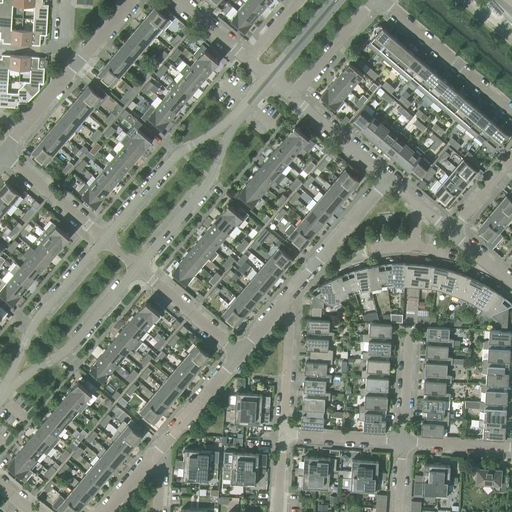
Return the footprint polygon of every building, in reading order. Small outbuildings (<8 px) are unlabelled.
[(13,6),(23,7),(23,0),(2,0),(2,2),(0,1),(0,17),(12,18),(13,6)] [(42,0),(23,0),(23,7),(34,7),(33,19),(47,20),(48,5),(42,4),(42,0)] [(266,6),(258,0),(246,0),(245,3),(259,14),(266,6)] [(259,14),(245,3),(238,11),(252,23),(259,14)] [(212,12),(216,15),(221,10),(217,6),(212,12)] [(147,16),(161,28),(164,30),(171,22),(154,7),(147,16)] [(252,23),(238,11),(230,19),(244,31),(252,23)] [(161,28),(147,16),(140,24),(154,36),(161,28)] [(21,44),(22,30),(11,30),(12,18),(0,17),(0,32),(0,33),(0,37),(0,38),(3,39),(2,43),(21,44)] [(46,35),(47,20),(33,19),(33,31),(22,30),(21,44),(40,45),(40,35),(46,35)] [(154,36),(140,24),(133,32),(147,44),(154,36)] [(180,29),(185,34),(189,29),(184,25),(180,29)] [(376,52),(391,35),(382,27),(381,27),(380,26),(379,26),(378,26),(377,26),(376,27),(375,27),(375,28),(374,28),(374,29),(373,30),(373,31),(373,32),(374,33),(374,34),(375,35),(367,44),(376,52)] [(196,34),(192,31),(187,37),(191,40),(196,34)] [(147,44),(133,32),(126,41),(140,52),(147,44)] [(384,59),(399,42),(391,35),(376,52),(384,59)] [(174,47),(178,42),(174,39),(170,43),(174,47)] [(140,52),(126,41),(119,49),(133,61),(140,52)] [(392,66),(407,49),(399,42),(384,59),(392,66)] [(193,55),(197,58),(211,70),(219,62),(205,50),(207,48),(202,44),(193,55)] [(177,48),(173,52),(177,56),(181,51),(177,48)] [(133,61),(119,49),(112,57),(126,69),(133,61)] [(401,73),(415,56),(407,49),(392,66),(401,73)] [(174,60),(177,56),(173,52),(169,57),(174,60)] [(19,70),(20,56),(2,55),(2,58),(0,58),(0,80),(8,81),(9,69),(19,70)] [(39,57),(20,56),(19,70),(30,71),(29,82),(26,82),(21,87),(32,97),(39,90),(39,83),(43,84),(44,68),(38,68),(39,57)] [(409,80),(424,63),(415,56),(401,73),(409,80)] [(126,69),(112,57),(105,65),(119,77),(126,69)] [(362,69),(365,64),(356,57),(352,61),(362,69)] [(211,70),(197,58),(190,67),(204,79),(211,70)] [(349,62),(342,71),(356,83),(363,74),(349,62)] [(197,87),(204,79),(190,67),(186,63),(179,72),(183,75),(197,87)] [(417,87),(432,70),(424,63),(409,80),(417,87)] [(163,64),(159,69),(163,72),(167,68),(163,64)] [(119,77),(105,65),(98,74),(112,86),(119,77)] [(365,72),(370,76),(374,71),(369,67),(365,72)] [(160,77),(163,72),(159,69),(155,73),(160,77)] [(425,94),(440,77),(432,70),(417,87),(425,94)] [(356,83),(342,71),(335,79),(349,91),(356,83)] [(378,75),(374,71),(370,76),(374,80),(378,75)] [(197,87),(183,75),(176,83),(190,95),(197,87)] [(434,101),(448,84),(440,77),(425,94),(434,101)] [(349,91),(335,79),(328,87),(342,99),(349,91)] [(26,104),(32,97),(21,87),(18,90),(18,93),(7,93),(8,81),(0,80),(0,106),(18,107),(18,103),(26,104)] [(183,103),(190,95),(176,83),(172,80),(165,88),(169,91),(183,103)] [(386,90),(390,85),(386,81),(382,86),(386,90)] [(378,86),(373,83),(369,88),(373,92),(378,86)] [(136,84),(132,88),(136,92),(140,87),(136,84)] [(442,108),(457,91),(448,84),(434,101),(442,108)] [(150,89),(145,85),(141,90),(146,93),(150,89)] [(395,89),(390,85),(386,90),(391,94),(395,89)] [(88,86),(81,94),(94,106),(102,97),(88,86)] [(345,102),(342,99),(328,87),(321,96),(338,111),(345,102)] [(183,103),(169,91),(162,100),(176,112),(183,103)] [(450,115),(465,98),(457,91),(442,108),(450,115)] [(380,96),(385,100),(388,96),(384,92),(380,96)] [(94,106),(81,94),(74,102),(87,114),(94,106)] [(363,95),(359,99),(363,103),(367,99),(363,95)] [(398,100),(403,104),(407,99),(402,95),(398,100)] [(459,122),(473,105),(465,98),(450,115),(459,122)] [(363,103),(359,99),(355,104),(359,108),(363,103)] [(411,103),(407,99),(403,104),(407,108),(411,103)] [(169,120),(176,112),(162,100),(155,108),(169,120)] [(127,106),(132,110),(136,104),(132,101),(127,106)] [(87,114),(74,102),(67,111),(80,122),(87,114)] [(366,104),(351,122),(360,129),(371,116),(375,112),(366,104)] [(169,120),(155,108),(151,105),(141,117),(151,126),(154,122),(162,128),(169,120)] [(467,129),(481,112),(473,105),(459,122),(467,129)] [(124,119),(129,113),(125,109),(120,115),(124,119)] [(415,114),(419,118),(423,113),(419,109),(415,114)] [(73,131),(80,122),(67,111),(60,119),(73,131)] [(475,136),(490,119),(481,112),(467,129),(475,136)] [(428,117),(423,113),(419,118),(424,122),(428,117)] [(341,121),(345,125),(350,119),(346,115),(341,121)] [(368,136),(380,123),(371,116),(360,129),(368,136)] [(108,125),(112,120),(108,117),(104,121),(108,125)] [(73,131),(60,119),(53,127),(67,139),(73,131)] [(483,143),(498,126),(490,119),(475,136),(483,143)] [(376,143),(388,130),(380,123),(368,136),(376,143)] [(431,128),(436,132),(440,127),(435,124),(431,128)] [(127,133),(131,137),(145,149),(152,140),(134,125),(127,133)] [(111,126),(107,131),(112,134),(115,130),(111,126)] [(295,126),(287,135),(301,147),(309,138),(295,126)] [(506,133),(498,126),(483,143),(492,150),(500,141),(501,142),(502,142),(503,142),(504,142),(505,142),(506,142),(506,141),(507,141),(507,140),(508,139),(508,138),(508,137),(508,136),(508,135),(508,134),(507,134),(506,133)] [(67,139),(53,127),(46,135),(60,147),(67,139)] [(444,131),(440,127),(436,132),(440,136),(444,131)] [(385,150),(396,137),(388,130),(376,143),(385,150)] [(108,139),(112,134),(107,131),(103,135),(108,139)] [(408,139),(400,132),(396,137),(385,150),(393,157),(404,143),(408,139)] [(94,141),(98,137),(94,133),(90,138),(94,141)] [(131,137),(127,133),(120,141),(124,145),(138,157),(145,149),(131,137)] [(60,147),(46,135),(39,144),(53,155),(60,147)] [(301,147),(287,135),(280,143),(294,155),(301,147)] [(448,142),(452,146),(456,141),(452,138),(448,142)] [(461,145),(456,141),(452,146),(457,150),(461,145)] [(97,142),(93,147),(98,151),(101,146),(97,142)] [(294,155),(280,143),(273,152),(287,163),(294,155)] [(401,164),(413,150),(404,143),(393,157),(401,164)] [(53,155),(39,144),(32,152),(45,164),(53,155)] [(138,157),(124,145),(117,153),(131,165),(138,157)] [(329,148),(325,145),(321,150),(325,154),(329,148)] [(94,156),(98,151),(93,147),(89,152),(94,156)] [(332,150),(328,155),(333,159),(337,155),(332,150)] [(409,171),(421,157),(413,150),(401,164),(409,171)] [(445,151),(441,155),(445,159),(449,154),(445,151)] [(469,160),(473,155),(468,151),(464,156),(469,160)] [(287,163),(273,152),(266,160),(280,172),(287,163)] [(131,165),(117,153),(110,161),(124,173),(131,165)] [(433,161),(424,154),(421,157),(409,171),(418,179),(433,161)] [(482,163),(473,155),(469,160),(478,168),(482,163)] [(83,159),(79,164),(84,167),(87,163),(83,159)] [(463,159),(456,168),(470,179),(477,171),(463,159)] [(280,172),(266,160),(259,168),(273,180),(278,184),(285,176),(280,172)] [(124,173),(110,161),(103,170),(117,182),(124,173)] [(311,161),(307,166),(311,169),(315,165),(311,161)] [(69,162),(66,166),(70,170),(74,165),(69,162)] [(321,171),(325,167),(321,163),(317,168),(321,171)] [(80,172),(84,167),(79,164),(75,168),(80,172)] [(345,169),(338,178),(352,189),(359,181),(355,178),(359,173),(349,165),(345,169)] [(307,174),(311,169),(307,166),(303,170),(307,174)] [(431,167),(427,172),(431,175),(435,171),(431,167)] [(273,180),(259,168),(252,176),(266,188),(273,180)] [(470,179),(456,168),(449,176),(463,188),(470,179)] [(117,182),(103,170),(96,178),(110,190),(117,182)] [(428,180),(431,175),(427,172),(423,176),(428,180)] [(311,175),(307,180),(311,183),(315,179),(311,175)] [(266,188),(252,176),(245,184),(259,196),(266,188)] [(463,188),(449,176),(442,184),(456,196),(463,188)] [(110,190),(96,178),(89,186),(103,198),(110,190)] [(297,178),(293,182),(297,186),(301,181),(297,178)] [(352,189),(338,178),(331,186),(345,198),(352,189)] [(61,185),(65,188),(70,183),(66,179),(61,185)] [(293,191),(297,186),(293,182),(289,187),(293,191)] [(6,183),(0,189),(0,192),(12,203),(19,194),(6,183)] [(103,198),(89,186),(85,183),(78,192),(87,199),(91,203),(96,207),(103,198)] [(259,196),(245,184),(238,193),(252,205),(259,196)] [(456,196),(442,184),(435,193),(448,204),(456,196)] [(345,198),(331,186),(324,194),(338,206),(345,198)] [(12,203),(0,192),(0,206),(5,211),(12,203)] [(283,194),(279,199),(283,202),(287,198),(283,194)] [(338,206),(324,194),(317,202),(331,214),(338,206)] [(511,200),(506,195),(499,204),(511,215),(511,200)] [(293,204),(297,200),(293,196),(289,201),(293,204)] [(87,199),(83,203),(87,207),(91,203),(87,199)] [(279,207),(283,202),(279,199),(275,203),(279,207)] [(31,204),(36,209),(40,204),(35,200),(31,204)] [(331,214),(317,202),(310,211),(324,222),(331,214)] [(511,215),(499,204),(492,212),(505,224),(511,215)] [(228,205),(221,213),(235,225),(238,228),(249,215),(240,207),(236,211),(228,205)] [(47,210),(43,206),(38,212),(42,215),(47,210)] [(324,222),(310,211),(303,219),(317,231),(324,222)] [(505,224),(492,212),(485,221),(498,232),(505,224)] [(235,225),(221,213),(214,222),(228,233),(235,225)] [(25,222),(29,218),(25,214),(21,219),(25,222)] [(265,224),(270,218),(266,214),(261,220),(265,224)] [(317,231),(303,219),(296,227),(310,239),(317,231)] [(503,236),(498,232),(485,221),(477,229),(489,239),(485,243),(492,249),(503,236)] [(44,231),(48,234),(62,246),(70,237),(52,222),(44,231)] [(228,233),(214,222),(207,230),(221,242),(228,233)] [(28,223),(24,228),(29,232),(33,227),(28,223)] [(263,227),(259,223),(254,229),(258,232),(263,227)] [(310,239),(296,227),(291,223),(284,232),(302,247),(310,239)] [(15,226),(11,231),(15,234),(19,230),(15,226)] [(25,236),(29,232),(24,228),(21,232),(25,236)] [(221,242),(207,230),(200,238),(214,250),(221,242)] [(11,239),(15,234),(11,231),(7,235),(11,239)] [(48,234),(44,231),(37,239),(41,242),(55,254),(62,246),(48,234)] [(214,250),(200,238),(193,246),(207,258),(211,262),(218,253),(214,250)] [(244,239),(240,244),(245,248),(249,243),(244,239)] [(14,240),(10,244),(15,248),(19,243),(14,240)] [(276,245),(281,249),(284,245),(278,240),(276,243),(276,245)] [(55,254),(41,242),(34,250),(48,262),(55,254)] [(254,250),(258,245),(254,242),(250,246),(254,250)] [(11,253),(15,248),(10,244),(7,249),(11,253)] [(245,248),(240,244),(236,248),(241,252),(245,248)] [(23,254),(27,257),(34,248),(31,245),(23,254)] [(273,246),(268,253),(271,256),(285,268),(292,259),(276,245),(273,246)] [(207,258),(193,246),(186,254),(200,266),(207,258)] [(48,262),(34,250),(27,258),(41,270),(48,262)] [(244,253),(240,258),(244,261),(248,257),(244,253)] [(200,266),(186,254),(179,263),(193,275),(200,266)] [(230,256),(226,260),(231,264),(235,260),(230,256)] [(285,268),(271,256),(264,264),(278,276),(285,268)] [(41,270),(27,258),(20,267),(34,279),(41,270)] [(244,261),(240,258),(236,262),(240,266),(244,261)] [(227,269),(231,264),(226,260),(223,265),(227,269)] [(34,279),(20,267),(17,263),(10,272),(13,275),(27,287),(34,279)] [(193,275),(179,263),(172,271),(186,283),(193,275)] [(391,268),(385,269),(387,286),(387,285),(393,285),(393,286),(404,286),(404,263),(391,265),(391,268)] [(436,289),(440,272),(434,271),(435,267),(423,264),(422,264),(413,264),(404,263),(404,286),(412,286),(419,286),(431,288),(431,287),(436,288),(436,289)] [(278,276),(264,264),(257,272),(271,284),(278,276)] [(387,286),(385,269),(379,270),(378,266),(366,267),(371,289),(382,287),(381,286),(387,286)] [(371,289),(366,267),(365,267),(365,268),(354,272),(355,275),(349,277),(355,293),(360,291),(360,292),(371,289)] [(452,294),(460,273),(459,273),(447,270),(446,274),(440,272),(436,289),(437,289),(442,290),(452,294)] [(216,272),(212,277),(217,281),(221,276),(216,272)] [(271,284),(257,272),(250,281),(264,292),(271,284)] [(467,300),(475,285),(469,282),(471,279),(460,273),(452,294),(462,298),(463,297),(467,300)] [(27,287),(13,275),(6,283),(20,295),(27,287)] [(355,293),(349,277),(343,279),(341,276),(330,280),(329,280),(339,300),(349,296),(349,295),(354,293),(354,294),(355,293)] [(213,285),(217,281),(212,277),(209,281),(213,285)] [(339,300),(329,280),(319,287),(321,290),(314,294),(310,292),(309,292),(313,294),(312,307),(321,308),(322,308),(323,300),(331,305),(339,300)] [(264,292),(250,281),(243,289),(257,301),(264,292)] [(20,295),(6,283),(0,290),(0,292),(13,304),(20,295)] [(482,309),(494,290),(483,285),(481,288),(475,285),(467,300),(468,300),(473,302),(472,303),(482,309)] [(257,301),(243,289),(236,297),(250,309),(257,301)] [(494,290),(482,309),(491,315),(500,322),(499,322),(501,324),(501,331),(507,331),(508,306),(511,304),(511,303),(507,306),(501,301),(504,298),(494,290)] [(213,299),(216,294),(212,291),(208,295),(213,299)] [(195,299),(199,302),(203,296),(199,293),(195,299)] [(250,309),(236,297),(229,305),(243,317),(250,309)] [(146,302),(138,310),(153,322),(160,314),(146,302)] [(243,317),(229,305),(222,314),(236,326),(243,317)] [(321,317),(321,308),(312,307),(312,316),(321,317)] [(153,322),(138,310),(131,319),(146,331),(153,322)] [(376,312),(362,316),(364,320),(379,321),(376,312)] [(390,314),(390,315),(391,321),(391,322),(402,322),(402,314),(390,314)] [(428,324),(429,318),(430,316),(417,315),(417,323),(428,324)] [(146,331),(131,319),(125,327),(139,339),(146,331)] [(311,332),(311,338),(328,339),(333,339),(334,332),(333,332),(329,331),(329,320),(307,319),(307,320),(308,331),(311,332)] [(181,323),(176,320),(172,326),(176,329),(181,323)] [(364,334),(359,334),(359,341),(363,341),(368,342),(368,341),(386,342),(386,336),(390,336),(391,324),(369,323),(369,333),(364,334)] [(183,325),(179,330),(184,335),(188,330),(183,325)] [(431,339),(431,345),(448,346),(453,347),(454,339),(453,339),(449,338),(449,328),(427,326),(427,327),(427,339),(431,339)] [(139,339),(125,327),(118,335),(132,347),(135,350),(142,342),(139,339)] [(501,331),(489,330),(488,340),(484,341),(483,341),(483,344),(483,348),(483,349),(488,349),(506,349),(506,343),(509,344),(511,332),(511,331),(507,331),(501,331)] [(176,334),(172,339),(176,342),(180,337),(176,334)] [(132,347),(118,335),(111,343),(125,355),(132,347)] [(162,336),(158,341),(162,345),(166,340),(162,336)] [(328,349),(328,339),(311,338),(306,337),(306,338),(307,349),(310,350),(310,355),(305,355),(332,357),(333,350),(332,350),(328,349)] [(176,342),(172,339),(168,343),(172,347),(176,342)] [(158,349),(162,345),(158,341),(154,346),(158,349)] [(390,342),(386,342),(368,341),(368,342),(368,351),(363,352),(362,359),(367,360),(367,359),(385,360),(385,354),(389,354),(390,342)] [(125,355),(111,343),(104,352),(118,363),(125,355)] [(448,356),(448,346),(431,345),(426,344),(426,357),(430,357),(430,363),(447,364),(452,365),(452,357),(448,356)] [(196,345),(189,353),(203,365),(210,356),(196,345)] [(510,350),(506,349),(488,349),(487,358),(483,359),(482,359),(482,366),(509,368),(509,367),(505,367),(505,361),(508,362),(510,350)] [(162,350),(158,355),(162,359),(166,354),(162,350)] [(118,363),(104,352),(97,360),(111,372),(118,363)] [(148,353),(144,357),(148,361),(152,357),(148,353)] [(203,365),(189,353),(182,361),(196,373),(203,365)] [(162,359),(158,355),(154,360),(158,363),(162,359)] [(332,364),(332,357),(305,355),(305,356),(310,356),(309,362),(306,362),(304,373),(304,374),(309,374),(309,373),(326,375),(326,374),(327,365),(331,364),(332,364)] [(144,366),(148,361),(144,357),(140,362),(144,366)] [(389,360),(385,360),(367,359),(367,360),(367,369),(362,370),(361,377),(366,377),(384,378),(384,372),(388,372),(389,361),(389,360)] [(111,372),(97,360),(89,368),(103,380),(111,372)] [(196,373),(182,361),(175,370),(189,381),(196,373)] [(446,374),(447,364),(430,363),(425,362),(425,363),(425,375),(429,375),(428,381),(446,382),(451,383),(451,375),(446,374)] [(509,368),(482,366),(482,373),(486,374),(486,384),(481,384),(503,386),(508,386),(508,374),(504,374),(505,368),(509,368)] [(134,369),(130,374),(134,378),(138,373),(134,369)] [(189,381),(175,370),(168,378),(182,389),(189,381)] [(331,375),(326,374),(326,375),(309,373),(309,374),(308,380),(305,380),(303,391),(308,392),(308,391),(325,393),(325,392),(326,383),(330,382),(331,382),(331,375)] [(134,378),(130,374),(126,378),(130,382),(134,378)] [(388,378),(384,378),(366,377),(366,387),(361,388),(360,388),(360,395),(365,395),(383,396),(383,390),(386,390),(388,378)] [(182,389),(168,378),(161,386),(175,398),(182,389)] [(88,380),(84,385),(94,392),(97,387),(88,380)] [(445,392),(446,382),(428,381),(424,380),(424,393),(428,393),(427,399),(445,400),(450,401),(450,393),(445,392)] [(78,382),(71,390),(85,402),(92,394),(78,382)] [(503,392),(503,386),(481,384),(480,391),(481,391),(485,392),(485,402),(480,402),(502,404),(507,404),(507,403),(507,392),(503,392)] [(175,398),(161,386),(154,394),(168,406),(175,398)] [(130,396),(134,391),(130,388),(126,392),(130,396)] [(88,405),(85,402),(71,390),(64,399),(78,411),(81,413),(88,405)] [(116,391),(112,396),(116,400),(121,394),(116,391)] [(330,393),(325,392),(325,393),(308,391),(308,392),(307,398),(304,397),(302,409),(306,410),(306,409),(324,411),(324,410),(325,401),(329,400),(330,400),(330,393)] [(248,408),(249,393),(236,392),(235,404),(227,403),(227,407),(248,408)] [(249,393),(248,408),(269,410),(270,396),(262,396),(262,394),(249,393)] [(168,406),(154,394),(147,403),(161,414),(168,406)] [(387,396),(383,396),(365,395),(364,405),(360,406),(359,406),(359,413),(386,414),(382,414),(382,408),(385,408),(387,396)] [(444,410),(445,400),(427,399),(423,398),(423,399),(423,411),(427,411),(426,417),(422,416),(422,417),(449,418),(449,411),(444,410)] [(71,419),(78,411),(64,399),(57,407),(71,419)] [(113,403),(109,399),(104,405),(108,408),(113,403)] [(502,409),(502,404),(480,402),(479,409),(480,409),(484,410),(484,420),(479,420),(501,422),(506,422),(506,421),(506,410),(502,409)] [(161,414),(147,403),(140,411),(153,423),(161,414)] [(64,427),(71,419),(57,407),(50,415),(64,427)] [(247,424),(248,408),(227,407),(226,420),(234,421),(234,423),(247,424)] [(269,423),(269,410),(248,408),(247,424),(260,424),(260,422),(269,423)] [(329,411),(324,410),(324,411),(306,409),(306,410),(306,416),(303,415),(301,427),(299,427),(323,429),(324,419),(328,418),(329,418),(329,411)] [(386,415),(386,414),(359,413),(359,420),(363,421),(363,431),(387,433),(387,432),(385,432),(385,420),(381,420),(381,414),(386,415)] [(108,414),(104,419),(108,422),(112,417),(108,414)] [(57,435),(64,427),(50,415),(43,423),(57,435)] [(94,416),(90,421),(94,425),(98,420),(94,416)] [(448,425),(449,418),(422,417),(426,417),(426,423),(422,423),(421,434),(419,434),(419,435),(443,436),(443,426),(448,425)] [(104,427),(108,422),(104,419),(100,423),(104,427)] [(501,427),(501,422),(479,420),(478,427),(479,427),(483,428),(483,439),(507,440),(507,439),(505,439),(504,428),(501,427)] [(90,429),(94,425),(90,421),(86,425),(90,429)] [(142,436),(124,421),(116,429),(121,433),(135,445),(142,436)] [(60,438),(57,435),(43,423),(36,432),(53,447),(60,438)] [(94,430),(90,435),(94,438),(98,434),(94,430)] [(53,447),(36,432),(29,440),(43,452),(46,455),(53,447)] [(80,433),(76,437),(80,441),(84,437),(80,433)] [(135,445),(121,433),(114,441),(128,453),(135,445)] [(90,443),(94,438),(90,435),(86,440),(90,443)] [(77,446),(80,441),(76,437),(72,442),(77,446)] [(36,460),(43,452),(29,440),(22,448),(36,460)] [(128,453),(114,441),(107,450),(121,461),(128,453)] [(77,446),(72,442),(69,446),(76,451),(79,448),(77,446)] [(79,448),(76,451),(80,455),(84,450),(80,447),(79,448)] [(36,460),(22,448),(15,456),(29,468),(36,460)] [(66,449),(62,454),(66,458),(70,453),(66,449)] [(196,465),(197,450),(184,449),(184,461),(175,460),(175,464),(196,465)] [(121,461),(107,450),(100,458),(114,469),(121,461)] [(219,451),(197,450),(196,465),(218,467),(219,451)] [(76,460),(80,455),(76,451),(72,456),(76,460)] [(244,468),(245,453),(224,452),(223,467),(244,468)] [(258,454),(245,453),(244,468),(266,470),(266,466),(258,465),(258,454)] [(63,462),(66,458),(62,454),(58,458),(63,462)] [(29,468),(15,456),(7,465),(21,476),(20,478),(25,482),(33,472),(29,468)] [(316,473),(317,457),(304,457),(303,468),(295,468),(295,471),(316,473)] [(316,473),(338,474),(338,470),(336,470),(336,459),(330,458),(317,457),(316,473)] [(114,469),(100,458),(93,466),(107,478),(114,469)] [(364,476),(365,460),(352,460),(351,471),(343,471),(343,474),(364,476)] [(378,461),(365,460),(364,476),(385,477),(386,473),(378,473),(378,461)] [(66,463),(62,468),(66,471),(70,467),(66,463)] [(196,481),(196,465),(175,464),(175,468),(183,468),(182,480),(196,481)] [(436,480),(437,465),(424,464),(423,475),(415,475),(415,479),(436,480)] [(217,479),(218,467),(196,465),(196,481),(209,481),(209,478),(217,479)] [(450,466),(437,465),(436,480),(457,481),(458,478),(449,477),(450,466)] [(52,466),(48,470),(52,474),(56,470),(52,466)] [(107,478),(93,466),(86,474),(100,486),(107,478)] [(485,469),(477,468),(477,476),(475,478),(476,481),(476,483),(478,483),(482,487),(487,483),(493,484),(492,488),(495,491),(505,492),(506,475),(500,475),(501,470),(493,469),(493,466),(486,466),(485,469)] [(243,483),(244,468),(223,467),(222,479),(230,480),(230,483),(243,483)] [(62,476),(66,471),(62,468),(58,472),(62,476)] [(265,473),(266,470),(244,468),(243,483),(257,484),(257,473),(265,473)] [(49,479),(52,474),(48,470),(44,475),(49,479)] [(316,473),(295,471),(295,475),(297,475),(297,487),(302,487),(315,488),(316,473)] [(337,478),(338,474),(316,473),(315,488),(328,489),(329,477),(337,478)] [(100,486),(86,474),(79,483),(93,494),(100,486)] [(363,491),(364,476),(343,474),(342,487),(350,488),(350,490),(363,491)] [(385,481),(385,477),(364,476),(363,491),(376,492),(377,488),(379,488),(383,485),(383,480),(385,481)] [(414,494),(435,495),(436,480),(415,479),(414,494)] [(52,480),(48,484),(52,488),(56,483),(52,480)] [(457,485),(457,481),(436,480),(435,495),(448,496),(449,484),(457,485)] [(93,494),(79,483),(72,491),(86,502),(93,494)] [(48,493),(52,488),(48,484),(44,489),(48,493)] [(30,492),(34,496),(39,490),(35,486),(30,492)] [(86,502),(72,491),(65,499),(79,511),(86,502)] [(386,511),(387,494),(377,493),(376,511),(386,511)] [(65,499),(60,495),(49,509),(53,511),(77,511),(79,511),(65,499)] [(412,500),(411,511),(421,511),(422,500),(412,500)]
